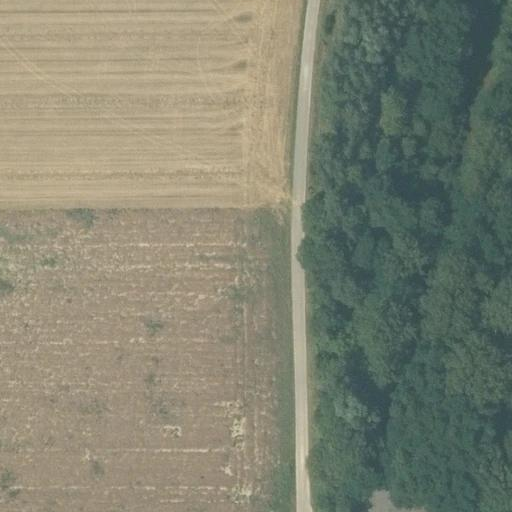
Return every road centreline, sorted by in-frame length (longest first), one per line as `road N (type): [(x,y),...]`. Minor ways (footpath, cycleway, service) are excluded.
road 1 (track): [(384,511),(385,470),(418,317),(507,0)]
road 2 (track): [(301,511),(304,124),(320,0)]
